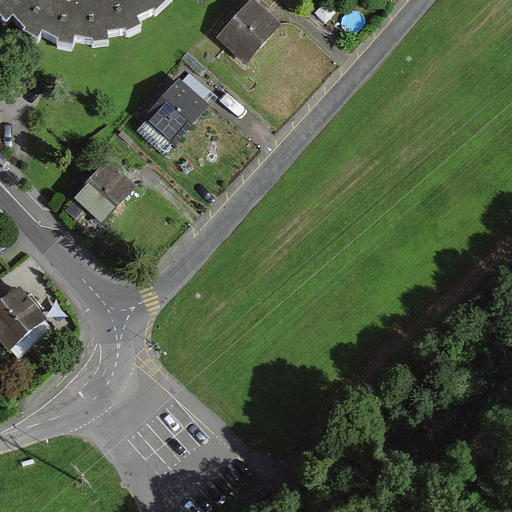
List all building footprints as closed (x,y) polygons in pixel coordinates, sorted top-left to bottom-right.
[(0,0),(4,13),(11,23),(20,17),(34,31),(33,37),(46,41),(49,34),(64,41),(64,46),(81,49),(82,40),(100,43),(117,42),(117,34),(138,33),(149,27),(147,20),(159,14),(167,13),(180,0),(0,0)] [(284,27),(259,2),(223,37),(248,63),(284,27)] [(180,80),(144,120),(175,148),(211,108),(180,80)] [(140,188),(111,160),(68,203),(96,231),(140,188)] [(21,288),(0,306),(0,335),(20,358),(55,327),(30,298),(21,288)]
